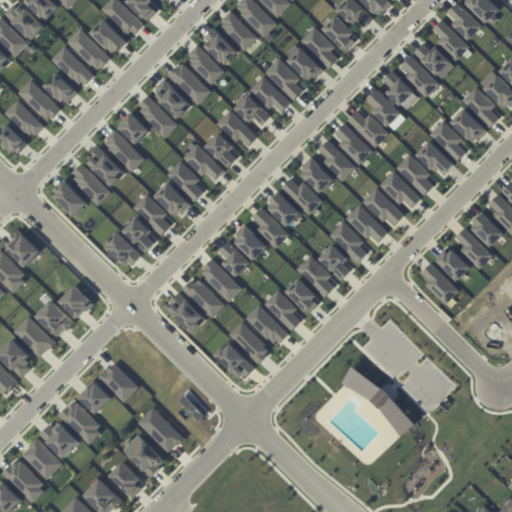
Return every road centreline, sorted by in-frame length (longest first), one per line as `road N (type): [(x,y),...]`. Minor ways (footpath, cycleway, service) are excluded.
road 1 (residential): [(0,436),(423,0)]
road 2 (residential): [(511,145),(247,419)]
road 3 (residential): [(247,419),(0,166)]
road 4 (residential): [(0,211),(203,0)]
road 5 (residential): [(497,388),(387,274)]
road 6 (tertiary): [(345,511),(247,419)]
road 7 (tertiary): [(247,419),(153,511)]
